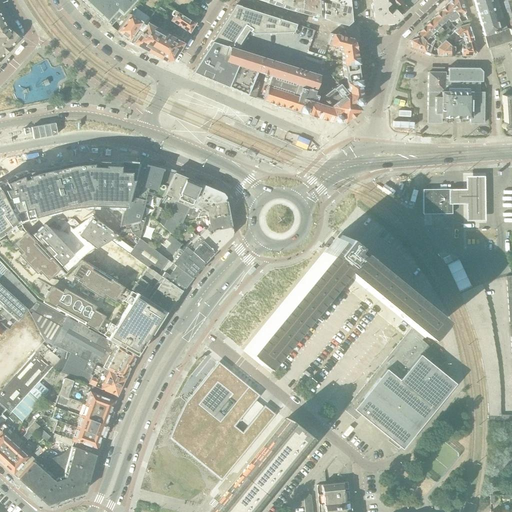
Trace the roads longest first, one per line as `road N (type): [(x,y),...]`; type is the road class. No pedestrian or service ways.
road 1 (residential): [(362,511),(357,459),(194,327)]
road 2 (secondary): [(183,318),(145,382),(92,511)]
road 3 (secondary): [(107,511),(143,415),(194,327)]
road 4 (residential): [(147,131),(84,116),(0,126)]
road 5 (residential): [(4,152),(95,137),(142,145)]
road 6 (residential): [(268,195),(238,171),(147,131)]
road 7 (residential): [(172,80),(116,51),(62,0)]
road 8 (residential): [(366,31),(341,32),(240,0)]
road 9 (residential): [(142,145),(227,180),(255,206)]
